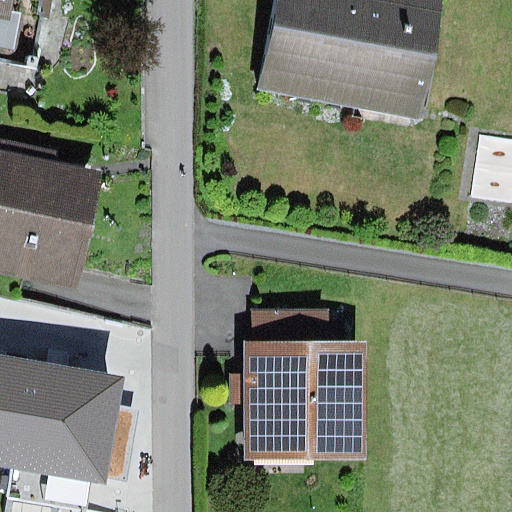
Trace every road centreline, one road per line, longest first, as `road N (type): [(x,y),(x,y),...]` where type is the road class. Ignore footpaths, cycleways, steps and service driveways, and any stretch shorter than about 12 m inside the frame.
road 1 (residential): [(176,228),(511,280)]
road 2 (residential): [(176,228),(171,511)]
road 3 (residential): [(175,0),(176,228)]
